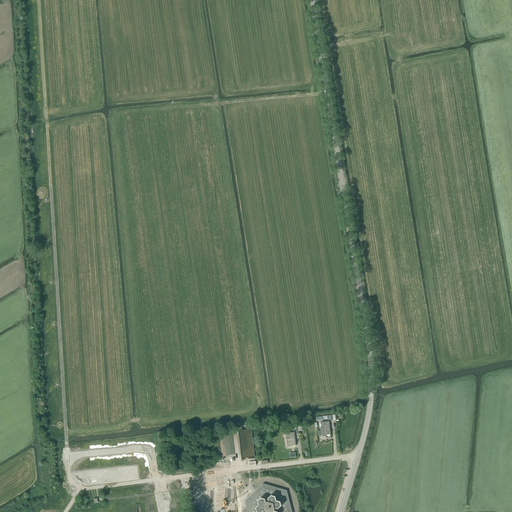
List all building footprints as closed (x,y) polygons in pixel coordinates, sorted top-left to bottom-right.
[(321,422),(322,435),(331,434),(329,421),(321,422)] [(288,446),(296,445),(295,432),(286,433),(288,446)] [(228,436),(218,437),(221,455),(230,454),(228,436)] [(264,485),(260,488),(260,487),(249,497),(250,498),(247,501),(248,506),(247,506),(248,511),(288,511),(289,510),(292,509),(288,496),(287,496),(286,492),(282,490),(282,489),(268,485),(268,486),(264,485)] [(227,500),(230,491),(225,489),(222,499),(227,500)]
